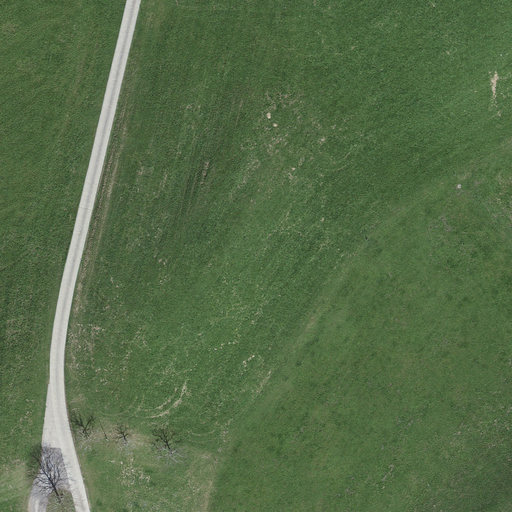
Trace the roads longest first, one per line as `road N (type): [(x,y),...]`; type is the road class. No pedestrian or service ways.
road 1 (unclassified): [(133,0),(61,309),(55,382),(83,511)]
road 2 (track): [(55,382),(40,511)]
